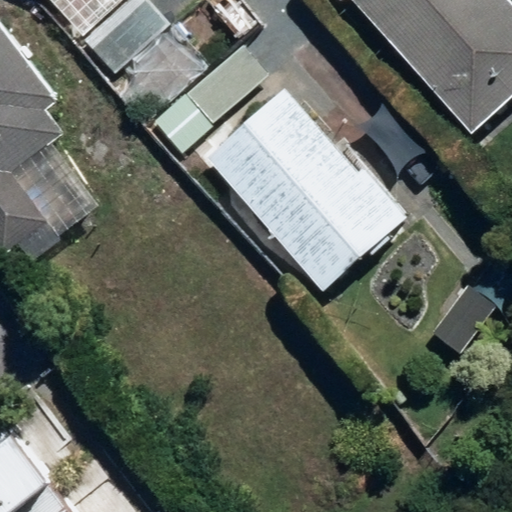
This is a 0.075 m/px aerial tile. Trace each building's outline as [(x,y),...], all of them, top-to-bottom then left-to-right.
[(140,0),(131,0),(74,46),(87,62),(97,54),(114,75),(166,32),(140,0)] [(511,7),(505,0),(347,0),(473,141),(511,106),(511,7)] [(0,256),(4,261),(19,250),(32,267),(102,213),(52,147),(64,139),(46,116),(58,107),(0,30),(0,256)] [(239,50),(157,121),(185,152),(267,82),(239,50)] [(285,94),(207,162),(324,296),(409,223),(364,172),(358,177),(285,94)] [(468,287),(430,331),(458,355),(496,310),(468,287)] [(68,511),(0,421),(0,511),(68,511)]
